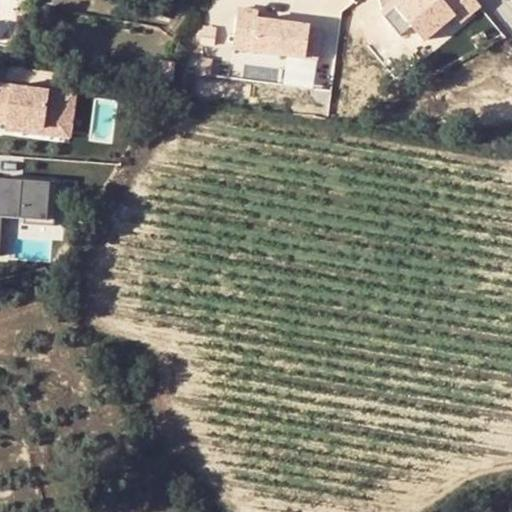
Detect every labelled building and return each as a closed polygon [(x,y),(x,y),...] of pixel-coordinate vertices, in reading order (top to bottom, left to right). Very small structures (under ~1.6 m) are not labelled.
[(479,6),(473,0),(405,0),(396,9),(411,26),(423,40),(453,14),(460,23),(479,6)] [(258,11),(238,8),(233,48),(318,59),(322,30),(309,28),(310,25),(257,19),(258,11)] [(385,18),(400,36),(411,26),(396,9),(385,18)] [(0,87),(0,126),(1,126),(39,131),(40,119),(67,122),(70,96),(0,87)] [(39,131),(1,126),(0,133),(65,140),(67,122),(40,119),(39,131)] [(0,219),(51,223),(53,185),(0,181),(0,219)]
